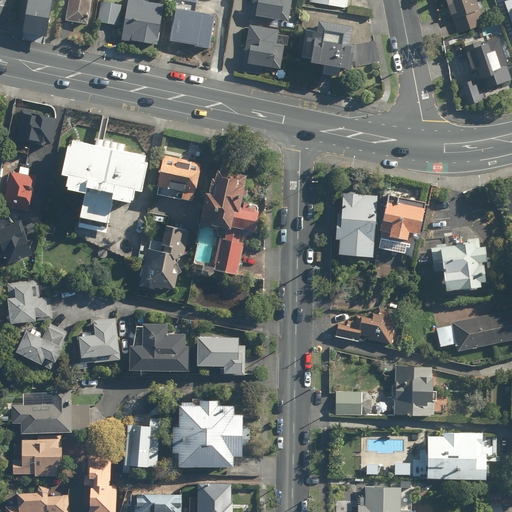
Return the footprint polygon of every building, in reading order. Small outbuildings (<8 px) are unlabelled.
[(23,0),(19,38),(45,40),(49,0),(23,0)] [(88,26),(91,0),(69,0),(66,23),(88,26)] [(142,0),(126,0),(121,42),(156,47),(162,6),(142,3),(142,0)] [(175,0),(169,44),(209,50),(213,20),(195,17),(197,0),(175,0)] [(252,0),(248,26),(278,31),(280,16),(289,17),(291,0),(252,0)] [(309,0),(309,3),(347,9),(348,0),(309,0)] [(473,0),(443,0),(456,35),(483,25),(473,0)] [(511,0),(510,0),(501,3),(510,31),(511,30),(511,0)] [(121,4),(100,1),(97,23),(118,26),(121,4)] [(248,26),(240,73),(262,77),(263,71),(280,74),(286,38),(277,36),(278,31),(248,26)] [(348,49),(349,33),(329,31),(329,29),(313,27),(313,32),(305,31),(302,59),(308,60),(308,69),(321,70),(320,79),(336,81),(337,74),(350,75),(352,50),(348,49)] [(477,35),(457,42),(469,74),(474,72),(481,91),(510,80),(504,65),(498,67),(489,43),(481,46),(477,35)] [(17,111),(10,153),(27,156),(29,143),(49,146),(54,118),(17,111)] [(63,192),(84,195),(80,219),(110,224),(114,200),(132,203),(134,192),(140,193),(146,155),(67,143),(62,176),(65,177),(63,192)] [(197,199),(201,164),(179,162),(179,166),(164,165),(160,194),(197,199)] [(31,175),(6,171),(1,208),(25,212),(31,175)] [(237,209),(241,178),(212,174),(211,181),(205,181),(202,197),(198,197),(195,219),(197,219),(196,225),(205,226),(204,229),(225,232),(225,229),(252,233),(255,211),(237,209)] [(375,197),(342,194),(340,214),(335,213),(333,241),(338,241),(337,257),(370,260),(375,197)] [(421,232),(425,200),(388,194),(380,247),(407,251),(410,231),(421,232)] [(0,264),(27,257),(18,222),(0,226),(0,264)] [(186,233),(162,229),(158,252),(144,249),(137,287),(175,294),(186,233)] [(439,248),(431,248),(430,271),(439,271),(438,292),(477,293),(477,285),(479,285),(480,265),(482,265),(483,248),(477,248),(478,238),(467,238),(467,244),(439,244),(439,248)] [(243,243),(220,239),(213,273),(236,277),(243,243)] [(36,290),(36,282),(8,284),(9,299),(5,300),(7,325),(33,323),(33,318),(50,317),(49,299),(30,300),(29,290),(36,290)] [(436,329),(439,347),(455,344),(457,353),(511,341),(511,310),(451,323),(451,326),(436,329)] [(336,326),(334,338),(357,342),(358,338),(366,339),(365,345),(389,349),(395,314),(376,311),(375,315),(369,314),(368,320),(355,317),(354,322),(346,321),(344,327),(336,326)] [(88,358),(115,357),(114,319),(91,320),(91,333),(76,333),(76,365),(88,365),(88,358)] [(24,331),(12,352),(39,367),(42,362),(50,366),(59,351),(56,349),(65,331),(49,322),(39,340),(24,331)] [(166,324),(139,324),(138,347),(125,346),(124,372),(187,373),(187,347),(183,347),(183,337),(166,336),(166,324)] [(224,376),(242,377),(242,360),(238,360),(239,341),(198,340),(197,368),(225,369),(224,376)] [(429,368),(393,367),(391,416),(433,418),(433,392),(428,392),(429,368)] [(68,405),(68,391),(50,390),(49,406),(9,404),(9,424),(18,424),(18,433),(67,434),(67,430),(88,431),(89,406),(68,405)] [(359,393),(336,391),(334,414),(358,416),(359,393)] [(194,406),(176,406),(175,428),(170,428),(168,455),(174,456),(173,468),(230,471),(231,459),(239,459),(240,418),(230,417),(231,408),(217,407),(217,402),(194,401),(194,406)] [(155,469),(158,420),(146,420),(146,428),(122,427),(120,467),(155,469)] [(441,437),(425,436),(423,479),(483,482),(484,454),(481,454),(481,436),(441,434),(441,437)] [(12,460),(11,477),(56,479),(58,442),(20,440),(19,460),(12,460)] [(377,475),(377,466),(394,467),(394,476),(408,477),(410,455),(366,451),(364,474),(377,475)] [(110,459),(85,458),(84,486),(87,486),(86,508),(89,508),(88,511),(116,511),(118,486),(109,485),(110,459)] [(195,487),(186,486),(185,509),(191,510),(190,511),(230,511),(231,505),(228,504),(228,485),(195,484),(195,487)] [(34,497),(14,495),(14,507),(4,506),(3,511),(61,511),(62,498),(47,497),(48,487),(35,486),(34,497)] [(400,511),(402,490),(365,488),(364,508),(353,508),(352,511),(400,511)] [(511,491),(511,490),(487,489),(486,504),(511,506),(511,491)] [(134,495),(133,511),(179,511),(180,496),(134,495)]
